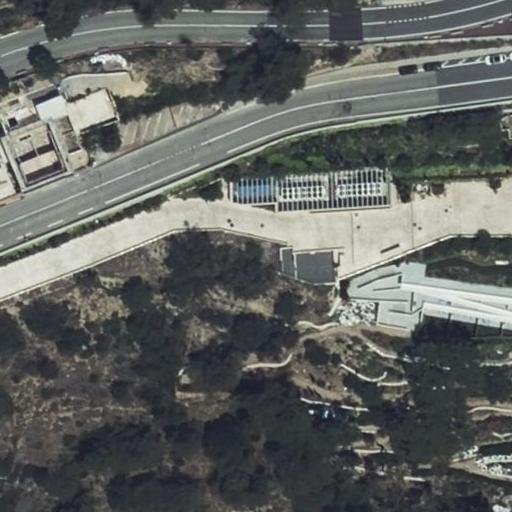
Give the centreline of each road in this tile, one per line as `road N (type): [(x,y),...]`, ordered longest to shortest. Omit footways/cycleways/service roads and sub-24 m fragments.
road 1 (primary): [(511,77),(265,119),(0,226)]
road 2 (secondary): [(498,0),(407,22),(117,27),(60,36),(0,59)]
